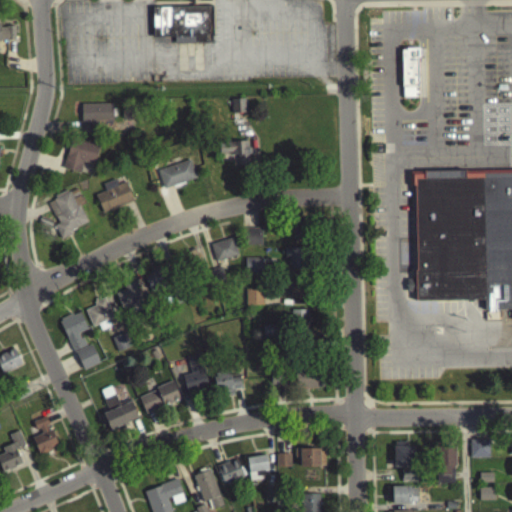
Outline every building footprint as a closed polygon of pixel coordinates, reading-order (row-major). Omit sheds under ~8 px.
[(151,12),(152,41),(174,41),(174,48),(212,47),(211,11),(151,12)] [(0,45),(13,45),(14,30),(0,30),(0,45)] [(400,92),(401,92),(401,102),(416,102),(416,62),(418,62),(418,53),(404,53),(404,54),(400,54),(400,92)] [(230,117),(243,117),(242,103),(229,103),(230,117)] [(79,108),(80,128),(99,128),(100,135),(111,134),(111,108),(79,108)] [(79,176),(81,166),(93,169),(97,149),(69,142),(62,173),(79,176)] [(231,170),(247,170),(246,145),(217,146),(218,159),(231,158),(231,170)] [(162,193),(195,183),(188,164),(156,174),(162,193)] [(413,306),(413,296),(405,296),(405,283),(413,283),(413,275),(415,275),(413,191),(407,191),(407,177),(421,176),(481,175),(511,174),(511,314),(498,314),(499,326),(483,326),(483,315),(482,315),(482,305),(459,305),(453,305),(413,306)] [(101,188),(103,196),(94,199),(100,217),(131,207),(124,186),(116,189),(114,184),(101,188)] [(46,205),(56,228),(53,229),(58,241),(85,229),(69,194),(46,205)] [(293,244),(293,226),(315,226),(315,245),(293,244)] [(260,232),(242,232),(242,249),(260,249),(260,232)] [(214,266),(237,259),(231,241),(209,249),(214,266)] [(284,273),(304,274),(305,253),(285,252),(284,273)] [(200,269),(195,253),(182,257),(187,273),(200,269)] [(258,262),(244,263),(244,277),(259,276),(258,262)] [(172,287),(164,269),(142,279),(150,297),(172,287)] [(114,297),(122,318),(143,309),(132,284),(121,289),(123,294),(114,297)] [(288,302),(304,302),(304,286),(288,287),(288,302)] [(244,309),(262,309),(262,293),(244,292),(244,309)] [(92,305),(94,309),(84,314),(91,331),(97,328),(100,335),(109,331),(106,323),(112,321),(102,300),(92,305)] [(290,336),(307,335),(307,313),(290,314),(290,336)] [(84,351),(78,337),(86,334),(78,315),(57,324),(71,356),(84,351)] [(116,356),(131,351),(126,336),(110,342),(116,356)] [(82,375),(98,367),(90,349),(73,356),(82,375)] [(0,378),(20,369),(13,353),(0,358),(0,378)] [(182,378),(184,394),(204,392),(202,359),(187,360),(188,378),(182,378)] [(320,392),(320,374),(293,375),(294,393),(320,392)] [(270,391),(284,390),(283,375),(269,376),(270,391)] [(232,398),(232,394),(240,393),(239,381),(229,382),(229,376),(212,378),(214,399),(232,398)] [(137,399),(143,417),(178,404),(171,387),(137,399)] [(108,434),(137,422),(129,405),(118,410),(109,390),(98,395),(107,415),(101,418),(108,434)] [(30,442),(37,459),(56,451),(44,421),(32,425),(38,439),(30,442)] [(13,453),(23,449),(17,435),(7,439),(11,447),(0,452),(2,457),(0,458),(0,474),(1,477),(20,468),(13,453)] [(468,462),(467,444),(476,444),(487,444),(488,462),(468,462)] [(391,471),(391,451),(392,451),(392,447),(405,447),(405,451),(416,451),(416,471),(391,471)] [(452,471),(454,471),(453,451),(431,452),(431,470),(433,470),(434,488),(452,487),(452,480),(452,471)] [(297,453),(298,471),(324,470),(323,453),(297,453)] [(289,457),(274,458),(275,471),(289,471),(289,457)] [(248,485),(260,484),(259,477),(266,476),(264,459),(245,461),(248,485)] [(213,472),(223,491),(244,479),(234,461),(213,472)] [(400,486),(400,479),(400,473),(423,473),(423,486),(400,486)] [(192,479),(200,507),(207,505),(208,511),(216,511),(220,511),(210,474),(192,479)] [(477,487),(477,477),(492,477),(492,487),(477,487)] [(148,511),(169,511),(169,510),(183,505),(176,484),(142,495),(148,511)] [(390,509),(409,508),(409,507),(415,507),(415,493),(409,493),(409,491),(389,491),(385,491),(386,504),(389,504),(390,509)] [(477,505),(476,492),(493,492),(493,505),(477,505)] [(318,511),(318,498),(300,499),(300,511),(318,511)]
